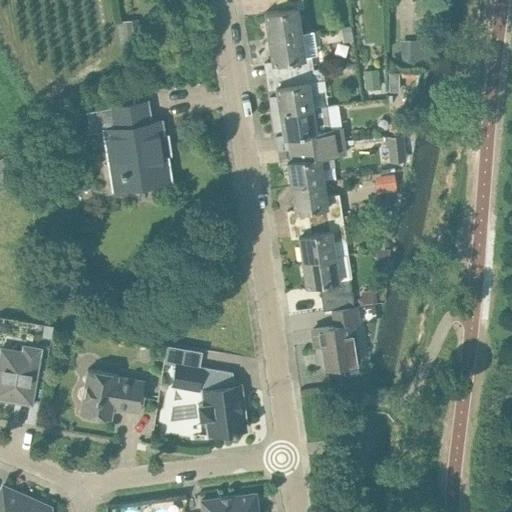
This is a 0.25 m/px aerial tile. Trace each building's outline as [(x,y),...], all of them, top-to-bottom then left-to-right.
[(302,0),(276,0),(278,10),(264,12),(268,38),(312,31),(312,30),(300,32),(297,7),(304,6),(302,0)] [(117,21),(121,52),(141,46),(139,18),(117,21)] [(312,31),(268,38),(272,60),(285,58),(287,74),(322,68),(322,67),(313,68),(311,56),(316,55),(312,31)] [(402,43),(403,67),(425,66),(425,42),(402,43)] [(322,68),(287,74),(289,86),(276,88),(277,95),(270,96),(272,114),(325,105),(312,107),(310,92),(326,89),(324,78),(322,68)] [(378,68),(364,69),(365,88),(379,87),(378,68)] [(398,71),(389,71),(389,90),(399,90),(398,71)] [(89,133),(102,130),(112,190),(169,180),(159,122),(149,123),(145,102),(86,112),(89,133)] [(325,105),(272,114),(275,128),(282,127),(283,134),(296,131),(299,147),(344,140),(342,125),(329,127),(325,105)] [(397,116),(394,130),(408,133),(411,118),(397,116)] [(403,133),(386,136),(389,161),(406,159),(403,133)] [(344,140),(299,147),(301,161),(287,163),(291,187),(323,181),(320,157),(346,153),(344,140)] [(0,159),(0,181),(25,165),(15,150),(0,159)] [(394,173),(374,176),(376,192),(396,189),(394,173)] [(323,181),(291,187),(294,208),(308,206),(310,222),(342,217),(339,193),(325,195),(323,181)] [(342,217),(310,222),(312,235),(298,236),(302,260),(335,256),(332,240),(346,238),(342,217)] [(335,256),(302,260),(306,285),(320,283),(324,310),(330,310),(353,307),(350,278),(338,280),(335,256)] [(377,302),(375,288),(361,290),(362,304),(377,302)] [(353,307),(330,310),(332,326),(312,330),(314,345),(323,344),(327,368),(358,363),(351,324),(357,323),(354,306),(353,307)] [(1,347),(0,351),(0,396),(31,401),(39,346),(22,344),(21,350),(1,347)] [(232,386),(231,373),(200,367),(203,351),(168,345),(165,361),(175,363),(172,385),(201,390),(203,405),(197,406),(200,420),(209,419),(212,433),(208,434),(208,435),(245,429),(239,385),(232,386)] [(96,418),(99,415),(109,416),(110,407),(137,410),(144,381),(115,377),(116,374),(86,370),(81,412),(83,412),(85,416),(96,418)] [(0,511),(48,511),(47,507),(2,486),(0,489),(0,511)] [(255,511),(253,493),(199,499),(200,511),(255,511)]
